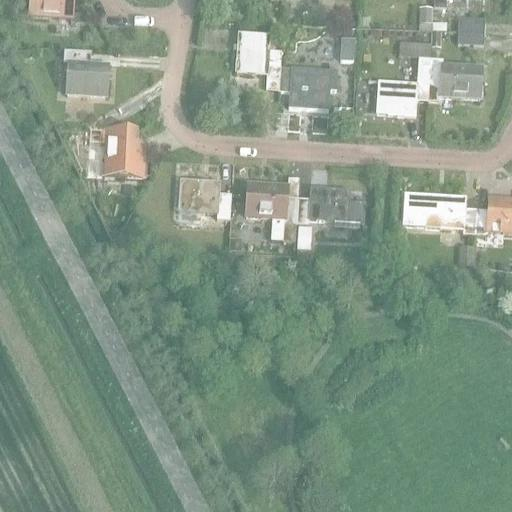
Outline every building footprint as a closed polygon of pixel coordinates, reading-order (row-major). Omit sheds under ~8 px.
[(70,27),(83,28),(85,3),(71,2),(70,0),(30,0),(29,20),(70,22),(70,27)] [(433,0),(433,12),(446,13),(446,0),(433,0)] [(431,11),(418,11),(418,26),(431,27),(431,11)] [(457,36),(484,37),(484,23),(458,22),(457,36)] [(483,50),(484,37),(457,36),(457,49),(483,50)] [(277,96),(280,55),(269,54),(270,39),(238,37),(235,76),(267,79),(266,95),(277,96)] [(352,65),(353,43),(340,42),(339,64),(352,65)] [(65,98),(106,100),(107,68),(89,67),(90,54),(63,53),(62,66),(67,66),(65,98)] [(428,106),(430,63),(417,62),(416,88),(377,86),(375,118),(415,121),(416,105),(428,106)] [(430,63),(428,106),(440,107),(441,101),(479,104),(481,71),(442,69),(442,64),(430,63)] [(279,72),(277,96),(289,97),(288,112),(328,115),(330,94),(335,94),(336,74),(279,71),(279,72)] [(89,133),(87,162),(104,163),(103,178),(142,181),(144,149),(126,148),(127,135),(100,134),(89,133)] [(216,224),(230,225),(231,199),(219,198),(220,186),(180,184),(178,216),(217,218),(216,224)] [(296,229),(298,203),(286,202),(287,191),(247,188),(245,220),(285,223),(283,245),(295,245),(296,229)] [(298,203),(296,229),(308,230),(309,225),(363,229),(364,206),(349,205),(350,195),(311,193),(310,204),(298,203)] [(475,240),(476,214),(465,214),(466,202),(403,199),(402,231),(462,234),(462,239),(475,240)] [(476,214),(475,240),(487,241),(487,236),(511,237),(511,205),(488,204),(487,215),(476,214)] [(297,260),(309,261),(310,231),(298,231),(297,260)] [(242,242),(229,241),(229,254),(241,255),(242,242)] [(458,269),(473,271),(474,250),(460,249),(458,269)]
